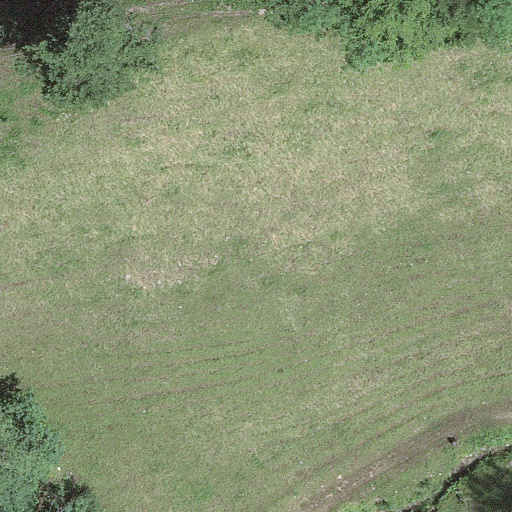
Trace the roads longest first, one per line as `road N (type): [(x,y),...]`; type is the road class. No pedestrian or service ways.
road 1 (track): [(333,0),(0,25)]
road 2 (track): [(306,511),(328,491),(445,427),(511,409)]
